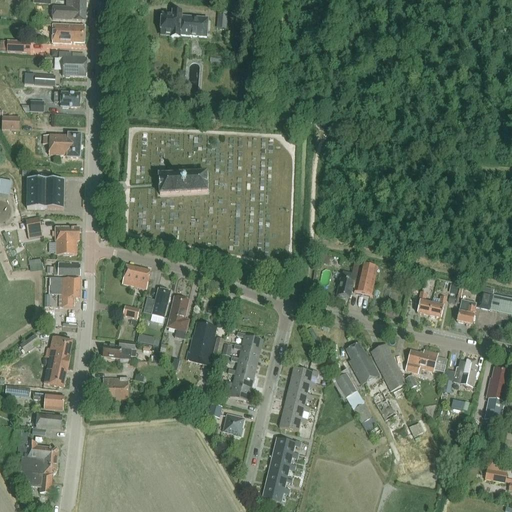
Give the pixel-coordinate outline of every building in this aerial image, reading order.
[(86,22),(86,3),(67,2),(67,9),(53,8),(53,21),(86,22)] [(227,30),(228,11),(218,11),(217,29),(227,30)] [(207,39),(208,20),(181,18),(182,13),(173,12),(173,16),(162,15),(160,36),(171,36),(171,38),(179,39),(180,37),(207,39)] [(85,44),(85,28),(53,26),(52,44),(71,45),(71,44),(85,44)] [(17,43),(17,54),(30,55),(31,43),(17,43)] [(63,72),(63,77),(86,78),(87,60),(71,60),(63,59),(63,60),(63,67),(63,72)] [(35,77),(34,86),(55,87),(55,77),(35,76),(35,77)] [(80,109),(80,95),(61,94),(61,95),(55,94),(54,104),(61,105),(61,108),(80,109)] [(44,103),(31,102),(30,108),(30,113),(43,114),(44,103)] [(20,118),(2,117),(2,111),(0,111),(0,117),(2,117),(1,131),(19,132),(20,118)] [(80,160),(81,136),(68,135),(68,137),(50,137),(43,137),(43,145),(50,146),(49,157),(67,157),(67,159),(80,160)] [(159,196),(207,193),(206,174),(185,175),(185,169),(180,170),(180,175),(158,177),(159,196)] [(64,211),(64,200),(64,182),(48,181),(48,177),(39,177),(39,175),(28,174),(28,181),(27,210),(64,211)] [(0,182),(0,195),(10,197),(12,183),(0,181),(0,182)] [(39,220),(26,222),(29,237),(40,235),(41,235),(39,220)] [(77,243),(80,243),(79,229),(56,229),(56,244),(57,244),(57,257),(77,257),(77,243)] [(318,263),(329,265),(330,258),(320,255),(318,263)] [(80,277),(81,266),(71,266),(71,265),(59,264),(59,267),(54,266),(54,276),(80,277)] [(354,265),(352,275),(358,277),(361,266),(354,265)] [(354,294),(371,298),(377,270),(361,266),(358,277),(352,275),(343,273),(341,280),(337,297),(349,299),(353,283),(357,284),(354,294)] [(146,291),(151,272),(127,267),(122,286),(146,291)] [(51,279),(50,292),(60,292),(60,296),(59,304),(59,309),(72,309),(73,300),(80,300),(80,280),(51,279)] [(449,294),(457,295),(458,288),(450,286),(449,294)] [(481,293),(478,310),(490,312),(495,291),(483,288),(482,293),(481,293)] [(152,317),(151,323),(163,326),(171,293),(158,290),(154,306),(146,304),(144,314),(152,316),(152,317)] [(419,303),(417,315),(429,317),(431,305),(424,304),(426,295),(421,294),(418,303),(419,303)] [(185,320),(189,301),(174,297),(167,329),(177,331),(175,339),(184,341),(189,321),(185,320)] [(431,305),(429,317),(441,320),(443,308),(444,308),(446,299),(441,298),(439,307),(431,305)] [(471,327),(475,309),(476,305),(461,302),(456,323),(471,327)] [(45,307),(45,326),(63,326),(63,320),(62,320),(62,311),(56,311),(56,307),(45,307)] [(139,311),(125,308),(123,318),(137,321),(139,311)] [(188,352),(186,362),(208,368),(210,360),(211,360),(216,339),(214,339),(217,329),(197,324),(194,337),(193,337),(192,341),(192,343),(190,352),(188,352)] [(238,334),(237,338),(244,340),(242,348),(242,349),(260,354),(263,341),(245,337),(245,336),(238,334)] [(155,346),(156,338),(140,335),(139,343),(155,346)] [(25,354),(40,343),(35,336),(20,347),(25,354)] [(50,359),(44,385),(63,389),(66,375),(67,376),(71,357),(70,357),(73,343),(53,339),(48,359),(50,359)] [(134,352),(135,345),(123,344),(122,350),(121,350),(122,349),(104,347),(103,358),(110,358),(111,360),(120,361),(121,357),(131,359),(132,351),(134,352)] [(369,358),(368,359),(365,354),(364,355),(359,344),(346,351),(352,361),(349,363),(362,387),(379,377),(369,358)] [(391,393),(405,385),(386,345),(370,353),(391,393)] [(235,346),(234,350),(241,352),(239,360),(239,362),(257,366),(260,354),(242,349),(242,348),(235,346)] [(433,374),(438,356),(424,352),(423,355),(410,352),(405,372),(418,375),(419,370),(433,374)] [(232,359),(231,363),(238,364),(236,373),(236,374),(254,378),(257,366),(239,362),(239,360),(232,359)] [(472,388),(477,367),(475,367),(475,364),(466,361),(466,365),(460,363),(458,370),(456,370),(453,383),(472,388)] [(294,369),(291,381),(310,386),(310,384),(312,377),(317,378),(318,373),(313,372),(312,374),(307,372),(301,371),(294,369)] [(484,422),(499,425),(508,384),(506,384),(508,373),(495,370),(492,381),(490,381),(486,400),(489,401),(484,422)] [(229,371),(228,375),(235,377),(233,385),(233,386),(251,391),(254,378),(236,374),(236,373),(229,371)] [(346,376),(344,372),(339,376),(341,379),(336,383),(346,400),(347,400),(362,426),(372,420),(347,376),(346,376)] [(453,383),(454,374),(447,372),(442,393),(449,394),(451,383),(453,383)] [(413,377),(407,380),(412,390),(418,388),(413,377)] [(128,405),(129,380),(120,380),(103,380),(103,386),(99,386),(98,397),(102,398),(102,404),(128,405)] [(291,381),(288,393),(307,397),(307,396),(309,389),(314,390),(315,385),(310,384),(310,386),(291,381)] [(233,386),(233,385),(226,383),(225,387),(232,389),(229,404),(246,408),(247,403),(248,403),(251,391),(233,386)] [(20,388),(6,387),(6,396),(19,397),(20,388)] [(288,393),(285,405),(304,409),(304,408),(306,401),(311,402),(313,397),(307,396),(307,397),(288,393)] [(65,397),(45,396),(34,394),(33,401),(42,402),(42,404),(45,404),(44,411),(63,412),(65,397)] [(386,401),(382,394),(372,399),(385,423),(396,416),(388,400),(386,401)] [(453,401),(451,409),(452,409),(463,412),(465,404),(453,401)] [(285,405),(282,417),(301,421),(302,420),(303,413),(309,414),(310,409),(304,408),(304,409),(285,405)] [(211,406),(208,417),(219,420),(222,408),(211,406)] [(61,432),(62,418),(54,417),(54,415),(38,414),(36,430),(61,432)] [(241,439),(243,431),(242,430),(244,421),(227,417),(223,434),(234,436),(234,437),(241,439)] [(282,417),(279,429),(298,434),(300,425),(306,426),(307,421),(302,420),(301,421),(282,417)] [(424,434),(419,425),(409,430),(414,439),(424,434)] [(37,445),(29,444),(29,436),(23,435),(23,433),(14,432),(13,443),(19,444),(18,457),(22,457),(20,482),(26,489),(40,490),(40,494),(51,495),(53,476),(54,476),(56,474),(59,453),(56,450),(37,448),(37,445)] [(277,440),(274,452),(293,456),(293,455),(295,448),(300,449),(301,444),(296,443),(295,444),(277,440)] [(480,446),(479,452),(489,455),(490,449),(480,446)] [(274,452),(271,464),(290,468),(290,467),(292,460),(297,461),(298,456),(293,455),(293,456),(274,452)] [(271,464),(268,476),(287,480),(287,479),(289,472),(294,473),(296,468),(290,467),(290,468),(271,464)] [(511,481),(505,480),(506,475),(486,471),(484,481),(504,485),(505,484),(510,485),(508,492),(511,492),(511,481)] [(268,476),(265,487),(284,492),(285,490),(286,484),(291,485),(293,480),(287,479),(287,480),(268,476)] [(265,487),(262,500),(281,504),(283,495),(289,497),(290,492),(285,490),(284,492),(265,487)]
